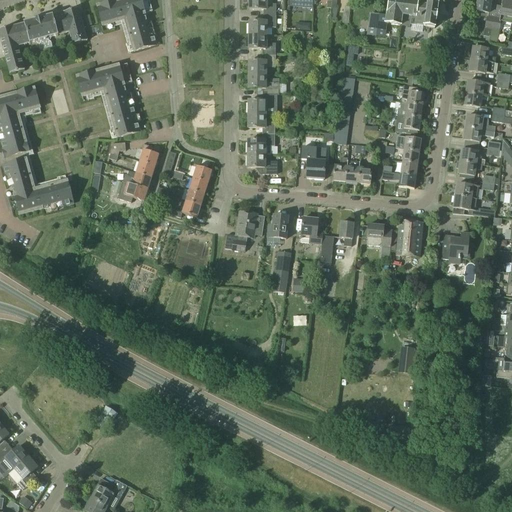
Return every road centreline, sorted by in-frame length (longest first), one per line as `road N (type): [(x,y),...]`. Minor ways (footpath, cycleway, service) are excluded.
road 1 (residential): [(456,0),(425,202),(230,192),(229,161)]
road 2 (tertiary): [(416,511),(146,375)]
road 3 (residential): [(229,161),(182,146),(178,137),(166,0)]
road 4 (residential): [(229,161),(230,0)]
